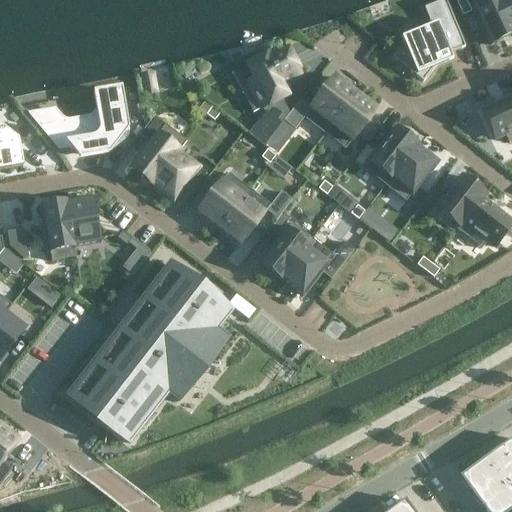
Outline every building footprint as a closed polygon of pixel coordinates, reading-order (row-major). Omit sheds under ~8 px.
[(403,44),(392,58),(423,83),(434,68),(452,61),(449,54),(465,47),(445,0),(444,0),(423,9),(431,26),(400,38),(403,44)] [(464,0),(462,0),(456,3),(462,16),(471,12),(464,0)] [(511,28),(498,0),(469,0),(490,44),(511,33),(511,28)] [(511,0),(498,0),(511,28),(511,0)] [(255,80),(240,87),(243,92),(242,93),(243,94),(244,94),(253,112),(252,112),(252,113),(262,109),(281,99),(286,96),(282,88),(300,79),(287,52),(268,61),(266,57),(250,65),(249,64),(247,65),(255,80)] [(299,102),(283,122),(294,130),(304,118),(324,134),(355,94),(334,78),(309,110),(299,102)] [(25,109),(23,109),(29,117),(30,116),(58,149),(73,147),(81,158),(107,154),(117,144),(123,138),(125,134),(126,133),(119,91),(93,96),(96,110),(95,112),(93,114),(92,115),(89,117),(73,120),(69,121),(66,121),(64,120),(61,119),(54,110),(53,111),(30,115),(25,109)] [(355,94),(324,134),(344,150),(375,110),(355,94)] [(511,97),(482,112),(495,139),(504,135),(508,144),(511,141),(511,97)] [(203,104),(198,110),(205,115),(210,109),(203,104)] [(211,108),(205,116),(214,122),(220,114),(211,108)] [(264,113),(247,135),(263,148),(281,124),(264,113)] [(150,144),(131,169),(153,187),(153,186),(180,151),(186,142),(154,117),(139,136),(150,144)] [(0,126),(0,170),(22,167),(18,140),(0,126)] [(394,130),(364,170),(385,186),(416,147),(394,130)] [(416,147),(385,186),(405,202),(436,162),(416,147)] [(266,150),(260,158),(268,165),(275,157),(266,150)] [(180,151),(153,186),(172,201),(199,166),(180,151)] [(287,152),(281,161),(295,172),(301,163),(287,152)] [(228,174),(197,214),(218,229),(249,190),(228,174)] [(462,177),(436,210),(458,227),(480,199),(482,200),(486,196),(462,177)] [(324,182),(318,190),(326,196),(332,188),(324,182)] [(249,190),(218,229),(239,246),(269,206),(249,190)] [(280,192),(272,203),(283,211),(292,200),(280,192)] [(90,199),(65,203),(73,249),(74,249),(98,244),(90,199)] [(458,227),(456,230),(481,249),(487,241),(495,247),(511,225),(511,224),(482,200),(480,199),(458,227)] [(65,203),(41,208),(50,262),(76,258),(74,249),(73,249),(65,203)] [(357,206),(350,215),(358,221),(364,213),(357,206)] [(280,215),(274,223),(282,229),(288,221),(280,215)] [(291,224),(260,264),(281,280),(311,240),(291,224)] [(387,224),(378,236),(389,244),(398,232),(387,224)] [(28,259),(23,230),(6,233),(8,247),(22,260),(28,259)] [(121,232),(116,239),(126,247),(128,244),(131,240),(121,232)] [(311,240),(281,280),(282,281),(283,281),(302,295),(320,272),(330,280),(345,261),(334,252),(332,255),(311,240)] [(134,252),(145,261),(150,255),(139,246),(136,250),(134,252)] [(4,250),(0,254),(0,263),(2,265),(10,255),(4,250)] [(422,258),(416,266),(424,272),(430,264),(422,258)] [(430,264),(424,272),(433,279),(439,271),(430,264)] [(105,346),(67,394),(130,443),(167,396),(175,402),(225,338),(217,332),(229,316),(166,267),(116,331),(119,334),(108,348),(105,346)] [(44,285),(35,296),(50,309),(59,297),(44,285)] [(236,293),(228,303),(235,308),(242,298),(236,293)] [(0,320),(6,313),(6,314),(12,306),(0,296),(0,320)] [(6,313),(0,320),(0,362),(26,329),(6,314),(6,313)] [(0,426),(0,484),(12,470),(2,462),(18,440),(0,426)] [(511,440),(460,478),(484,511),(509,511),(511,510),(511,440)] [(410,511),(404,503),(390,511),(410,511)]
